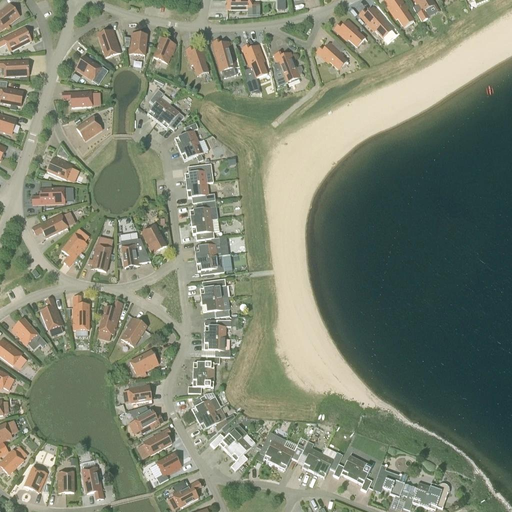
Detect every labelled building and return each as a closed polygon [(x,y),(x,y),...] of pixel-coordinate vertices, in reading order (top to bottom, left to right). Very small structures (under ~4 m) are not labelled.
[(260,17),(260,11),(260,4),(251,4),(250,0),(226,0),(227,11),(247,11),(248,17),(260,17)] [(403,29),(413,22),(406,12),(407,10),(400,0),(393,0),(390,2),(388,0),(386,0),(383,3),(395,21),(397,20),(403,29)] [(413,0),(421,14),(435,6),(431,0),(413,0)] [(0,32),(0,33),(5,29),(7,33),(11,30),(8,26),(19,18),(10,6),(0,13),(0,32)] [(383,40),(392,32),(383,22),(384,21),(373,9),(366,15),(363,13),(359,17),(374,33),(375,32),(383,40)] [(356,49),(365,40),(356,32),(357,30),(348,22),(341,29),(338,27),(334,31),(346,42),(348,41),(356,49)] [(9,53),(31,43),(24,29),(0,40),(0,48),(5,45),(9,53)] [(106,60),(120,54),(112,32),(98,37),(106,60)] [(144,57),(147,37),(131,35),(129,55),(144,57)] [(167,65),(175,46),(161,40),(153,59),(167,65)] [(220,73),(235,69),(228,43),(219,46),(218,42),(212,44),(220,73)] [(335,42),(331,45),(339,53),(343,49),(335,42)] [(338,72),(346,63),(338,55),(339,53),(330,45),(323,52),(320,49),(316,54),(328,65),(329,64),(338,72)] [(256,80),(267,76),(262,63),(264,63),(258,47),(249,51),(247,47),(242,49),(250,70),(252,70),(256,80)] [(197,78),(208,74),(204,62),(206,62),(202,50),(192,53),(191,50),(185,52),(191,67),(193,66),(197,78)] [(276,76),(274,77),(278,87),(281,86),(285,85),(300,79),(290,54),(281,58),(279,54),(274,57),(277,65),(273,67),(276,76)] [(242,70),(247,68),(241,56),(238,57),(242,70)] [(92,82),(101,69),(84,58),(75,71),(92,82)] [(4,78),(28,77),(28,62),(0,62),(0,69),(4,69),(4,78)] [(74,75),(71,80),(77,84),(80,79),(74,75)] [(0,104),(20,108),(23,93),(0,88),(0,95),(2,95),(0,103),(0,104)] [(158,124),(170,108),(161,100),(164,96),(159,92),(150,104),(155,108),(148,117),(158,124)] [(71,110),(92,108),(91,93),(62,95),(63,102),(68,101),(68,98),(71,98),(71,110)] [(174,133),(185,119),(170,108),(158,124),(167,132),(170,129),(174,133)] [(0,132),(11,136),(16,121),(0,116),(0,132)] [(85,143),(102,131),(93,119),(76,130),(85,143)] [(187,136),(176,140),(175,141),(180,152),(199,144),(194,133),(199,131),(196,125),(184,130),(187,136)] [(199,144),(180,152),(185,164),(197,158),(199,164),(204,162),(201,156),(204,155),(199,144)] [(68,157),(60,147),(57,156),(67,160),(68,157)] [(66,182),(72,167),(53,159),(47,173),(66,182)] [(198,174),(185,176),(187,188),(208,185),(206,173),(203,174),(203,167),(197,168),(198,174)] [(192,206),(202,204),(202,205),(207,204),(219,202),(219,200),(215,201),(214,196),(209,196),(208,185),(187,188),(188,201),(191,200),(192,206)] [(32,200),(32,207),(64,205),(64,190),(40,191),(40,202),(38,202),(38,199),(32,200)] [(192,225),(212,222),(211,210),(208,210),(207,204),(202,205),(203,211),(190,213),(192,225)] [(42,233),(46,240),(68,230),(61,216),(32,230),(35,236),(42,233)] [(205,242),(215,241),(214,234),(220,233),(218,221),(212,222),(192,225),(193,237),(196,237),(197,243),(205,242)] [(153,255),(166,248),(155,227),(141,234),(153,255)] [(86,246),(74,236),(61,252),(70,260),(69,261),(67,261),(64,265),(68,268),(86,246)] [(196,262),(217,259),(215,245),(221,244),(220,240),(215,241),(205,242),(206,248),(195,249),(196,262)] [(106,274),(111,250),(96,247),(93,262),(89,261),(88,266),(91,267),(91,270),(106,274)] [(124,270),(140,267),(136,247),(121,249),(124,270)] [(217,259),(196,262),(198,274),(201,274),(202,278),(212,276),(217,276),(225,275),(223,258),(217,259)] [(202,303),(223,300),(221,289),(226,288),(225,282),(202,285),(203,291),(200,291),(202,303)] [(89,332),(89,328),(90,307),(80,307),(80,299),(74,299),(74,304),(74,306),(74,328),(74,332),(89,332)] [(41,313),(49,332),(63,326),(53,300),(44,303),(47,311),(41,313)] [(229,312),(224,313),(223,300),(202,303),(203,316),(214,314),(215,320),(230,318),(229,312)] [(114,336),(123,305),(117,304),(115,312),(106,309),(99,332),(114,336)] [(147,329),(134,320),(121,340),(134,349),(147,329)] [(13,331),(26,346),(38,336),(24,321),(13,331)] [(205,340),(226,341),(226,329),(231,329),(232,323),(217,322),(216,328),(205,328),(205,340)] [(46,345),(41,339),(36,343),(42,349),(46,345)] [(0,357),(13,367),(22,355),(3,340),(0,344),(0,357)] [(218,359),(220,359),(230,359),(230,352),(226,352),(226,341),(205,340),(205,353),(218,353),(218,359)] [(145,373),(159,366),(151,352),(130,363),(137,377),(139,376),(141,380),(147,377),(145,373)] [(189,389),(188,395),(202,396),(202,390),(214,390),(215,366),(220,366),(220,359),(218,359),(207,359),(207,365),(194,365),(193,389),(189,389)] [(132,405),(152,402),(149,387),(129,390),(130,392),(122,393),(124,405),(132,404),(132,405)] [(203,405),(192,412),(197,423),(216,412),(221,410),(215,399),(208,403),(205,397),(200,400),(203,405)] [(123,406),(115,409),(118,416),(125,414),(123,406)] [(156,419),(152,412),(134,421),(141,435),(160,425),(159,425),(163,422),(160,417),(156,419)] [(216,412),(197,423),(203,433),(213,428),(215,432),(228,425),(226,421),(222,423),(216,412)] [(0,444),(12,439),(6,425),(0,427),(0,444)] [(214,450),(219,445),(227,454),(246,435),(238,426),(224,439),(220,435),(209,445),(214,450)] [(172,436),(169,430),(165,433),(165,432),(143,443),(151,457),(172,446),(168,438),(172,436)] [(208,443),(217,434),(216,433),(205,438),(208,443)] [(286,443),(269,434),(258,455),(264,458),(263,460),(274,466),(283,447),(284,447),(286,443)] [(247,460),(243,456),(255,444),(246,435),(227,454),(236,463),(230,468),(234,473),(247,460)] [(301,456),(307,458),(302,468),(313,474),(326,448),(322,455),(311,450),(314,445),(308,442),(303,452),(301,456)] [(297,463),(301,456),(303,452),(296,449),(294,452),(284,447),(283,447),(274,466),(285,471),(291,460),(297,463)] [(324,479),(329,469),(335,472),(339,465),(343,456),(326,448),(313,474),(324,479)] [(6,449),(0,452),(0,459),(8,454),(6,449)] [(0,467),(9,477),(23,462),(13,451),(0,463),(0,467)] [(156,465),(164,478),(182,469),(174,455),(156,465)] [(338,480),(341,475),(351,481),(361,462),(350,456),(344,468),(339,465),(335,472),(333,477),(338,480)] [(372,482),(366,479),(368,476),(372,467),(361,462),(351,481),(362,486),(360,490),(366,493),(372,482)] [(381,494),(383,489),(391,492),(389,495),(399,499),(400,496),(407,498),(410,488),(404,486),(404,484),(399,482),(401,477),(385,471),(386,468),(381,466),(372,491),(381,494)] [(24,488),(39,494),(47,475),(32,469),(24,488)] [(97,501),(103,500),(97,469),(82,472),(87,495),(97,493),(98,495),(96,497),(97,501)] [(58,495),(74,494),(74,474),(58,474),(58,495)] [(164,478),(157,482),(158,484),(159,485),(168,481),(166,477),(164,478)] [(201,488),(198,482),(173,496),(180,510),(198,500),(193,490),(195,489),(198,490),(201,488)] [(403,509),(410,511),(412,504),(424,508),(430,488),(418,484),(416,490),(410,488),(407,498),(403,509)] [(445,501),(449,491),(449,489),(447,487),(445,485),(442,485),(439,486),(438,487),(431,485),(430,488),(424,508),(435,511),(439,499),(445,501)]
